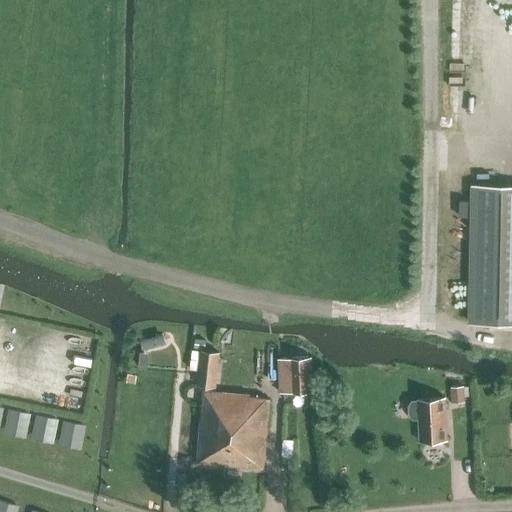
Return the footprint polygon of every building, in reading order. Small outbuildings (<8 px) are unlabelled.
[(511,185),(475,185),(472,323),(511,323),(511,185)] [(205,348),(206,340),(195,339),(194,347),(205,348)] [(201,348),(199,386),(221,387),(223,349),(201,348)] [(312,356),(279,357),(280,392),(313,391),(312,356)] [(136,375),(127,374),(125,383),(135,385),(136,375)] [(464,386),(451,387),(452,402),(465,401),(464,386)] [(250,393),(203,389),(197,462),(263,467),(269,397),(250,395),(250,393)] [(448,439),(445,396),(418,398),(418,400),(413,401),(410,406),(410,414),(414,419),(418,418),(419,441),(448,439)] [(295,439),(284,438),(283,455),(293,456),(295,439)]
